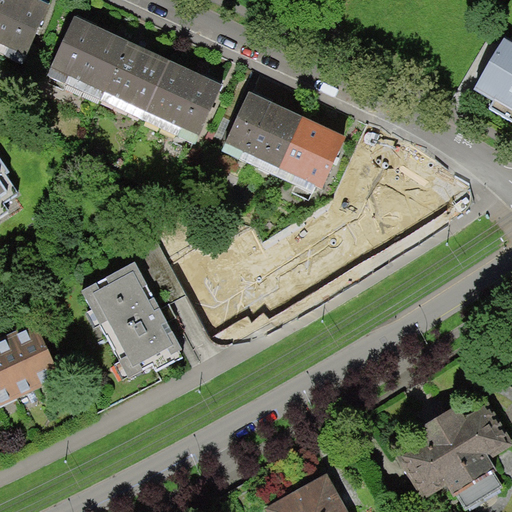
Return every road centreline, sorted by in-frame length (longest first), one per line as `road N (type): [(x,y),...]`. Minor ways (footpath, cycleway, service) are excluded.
road 1 (residential): [(150,474),(511,258)]
road 2 (residential): [(154,0),(381,100),(511,182)]
